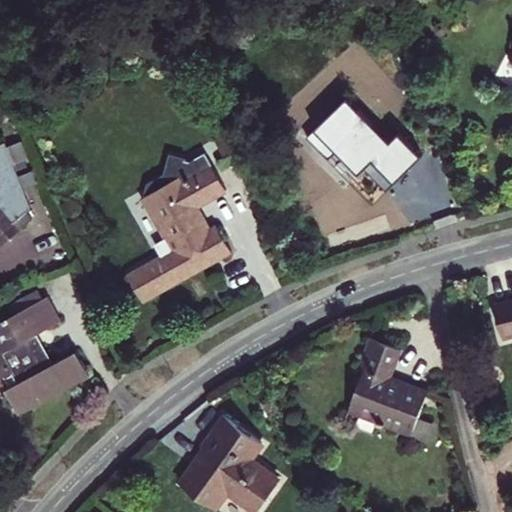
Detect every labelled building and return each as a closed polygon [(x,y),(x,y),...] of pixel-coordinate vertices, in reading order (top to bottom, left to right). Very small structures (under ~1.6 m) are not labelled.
[(389,142),(347,99),(315,129),(358,175),(372,162),(394,183),(422,156),(399,133),(389,142)] [(0,234),(17,220),(11,213),(34,203),(0,145),(0,234)] [(195,208),(225,190),(204,154),(191,161),(176,161),(178,178),(145,197),(175,251),(128,277),(142,301),(230,251),(217,229),(209,234),(195,208)] [(5,391),(19,415),(89,377),(76,352),(52,365),(40,345),(35,348),(30,339),(53,326),(40,302),(38,303),(32,293),(10,305),(15,315),(0,323),(0,355),(2,355),(18,384),(5,391)] [(511,304),(498,308),(504,333),(511,331),(511,304)] [(402,350),(371,339),(359,367),(365,369),(349,409),(412,433),(427,393),(391,379),(402,350)] [(263,444),(222,415),(200,446),(204,449),(180,483),(216,508),(227,494),(254,511),(257,511),(280,480),(253,459),(263,444)]
